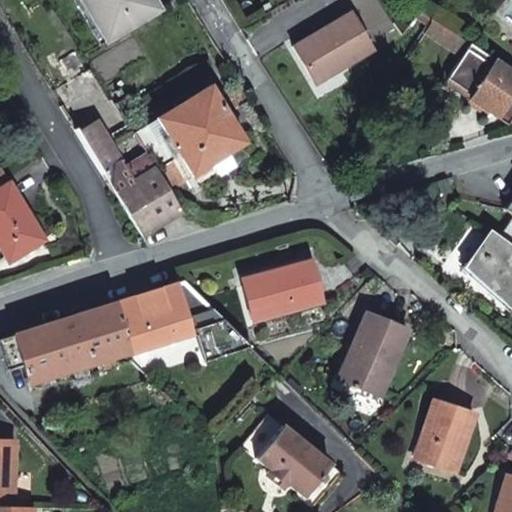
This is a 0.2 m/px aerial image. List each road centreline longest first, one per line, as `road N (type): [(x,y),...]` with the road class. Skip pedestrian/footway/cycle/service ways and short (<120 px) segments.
road 1 (residential): [(0,39),(140,259)]
road 2 (residential): [(511,369),(329,203)]
road 3 (residential): [(201,0),(329,203)]
road 4 (residential): [(329,203),(140,259)]
road 5 (residential): [(511,148),(329,203)]
road 6 (residential): [(140,259),(0,300)]
